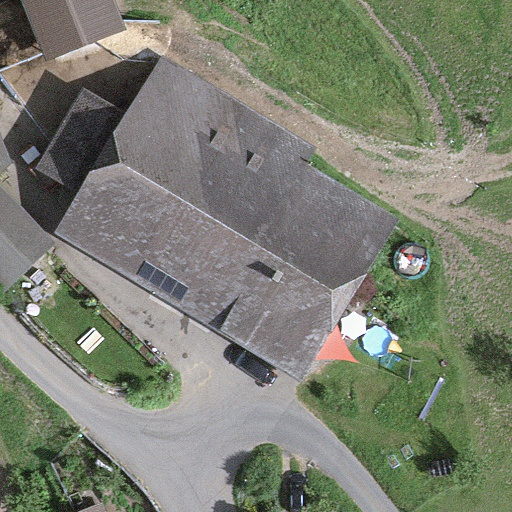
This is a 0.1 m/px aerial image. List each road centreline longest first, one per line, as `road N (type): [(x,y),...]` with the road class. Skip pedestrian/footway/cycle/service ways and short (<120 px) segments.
road 1 (unclassified): [(161,448),(247,420),(299,427),(323,443),(381,511)]
road 2 (unclassified): [(161,448),(104,417),(0,326)]
